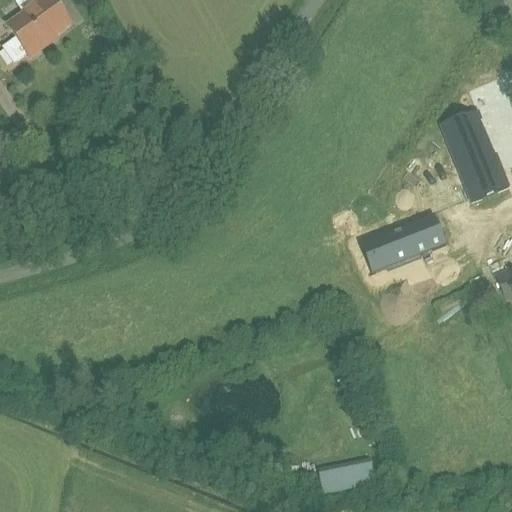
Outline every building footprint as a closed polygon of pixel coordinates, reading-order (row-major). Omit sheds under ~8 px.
[(53,29),(56,34),(70,25),(52,0),(39,0),(31,6),(49,32),(53,29)] [(45,42),(56,34),(53,29),(49,32),(31,6),(22,12),(24,16),(7,28),(16,40),(3,49),(14,64),(27,55),(29,59),(48,45),(45,42)] [(481,123),(444,138),(474,212),(511,197),(509,192),(506,194),(480,129),(483,128),(481,123)] [(391,278),(400,274),(417,267),(434,261),(459,250),(447,221),(379,248),(391,278)] [(506,303),(511,300),(511,269),(495,276),(506,303)]
